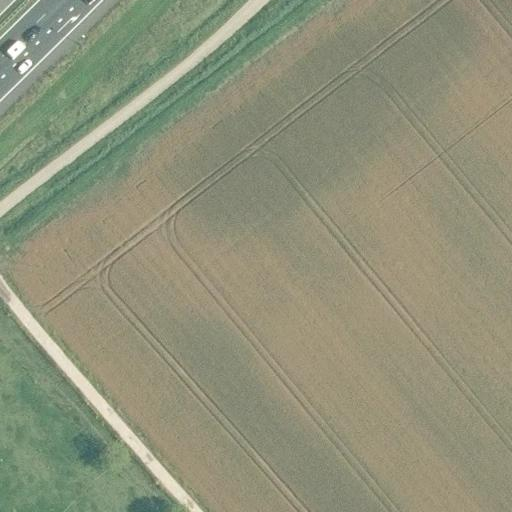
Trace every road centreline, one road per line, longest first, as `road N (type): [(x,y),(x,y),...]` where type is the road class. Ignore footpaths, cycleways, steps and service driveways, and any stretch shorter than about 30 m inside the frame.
road 1 (unclassified): [(0,206),(233,34),(263,0)]
road 2 (unclassified): [(196,511),(0,291)]
